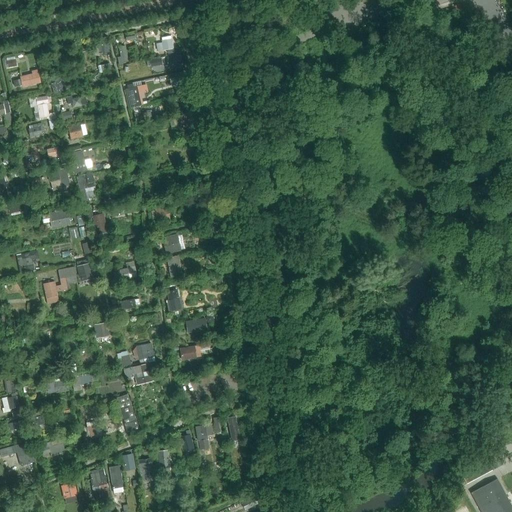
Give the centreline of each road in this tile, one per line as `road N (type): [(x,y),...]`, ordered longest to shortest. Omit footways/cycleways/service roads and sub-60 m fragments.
road 1 (unclassified): [(286,511),(233,122)]
road 2 (unclassified): [(233,122),(274,56),(310,32),(368,11)]
road 3 (unclassified): [(233,122),(203,0)]
